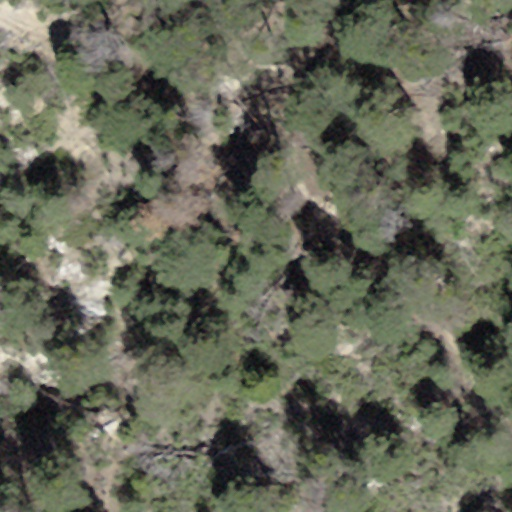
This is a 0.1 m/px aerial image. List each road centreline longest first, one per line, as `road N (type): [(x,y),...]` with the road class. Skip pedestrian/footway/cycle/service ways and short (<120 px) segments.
road 1 (motorway): [(511,126),(0,272)]
road 2 (motorway): [(188,511),(511,415)]
